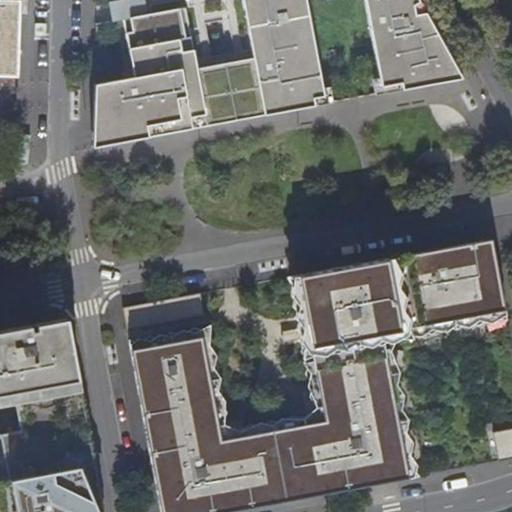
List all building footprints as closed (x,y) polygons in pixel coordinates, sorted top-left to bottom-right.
[(19,0),(0,0),(0,76),(17,77),(19,0)] [(416,0),(239,0),(237,85),(179,84),(181,20),(118,19),(116,82),(93,80),(92,147),(324,103),(326,14),(382,16),(380,94),(460,78),(416,0)] [(206,328),(128,342),(160,511),(226,511),(511,458),(511,350),(491,238),(289,276),(315,415),(226,432),(206,328)] [(203,315),(199,293),(122,307),(126,329),(203,315)] [(0,329),(0,511),(102,511),(66,318),(0,329)]
